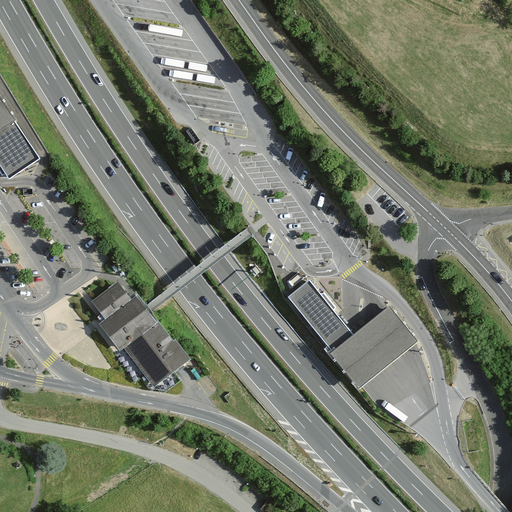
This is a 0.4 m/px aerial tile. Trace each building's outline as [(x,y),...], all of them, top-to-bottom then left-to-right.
[(0,130),(14,121),(0,100),(0,130)] [(14,121),(0,130),(0,159),(8,171),(35,154),(14,121)] [(333,352),(356,334),(317,282),(293,300),(333,352)] [(113,285),(94,299),(108,318),(105,320),(102,322),(105,325),(120,346),(125,343),(156,385),(176,370),(187,362),(172,341),(167,345),(143,312),(132,297),(126,302),(113,285)] [(333,352),(330,355),(357,389),(416,342),(389,308),(356,334),(333,352)] [(263,510),(265,511),(294,511),(275,496),(263,510)]
